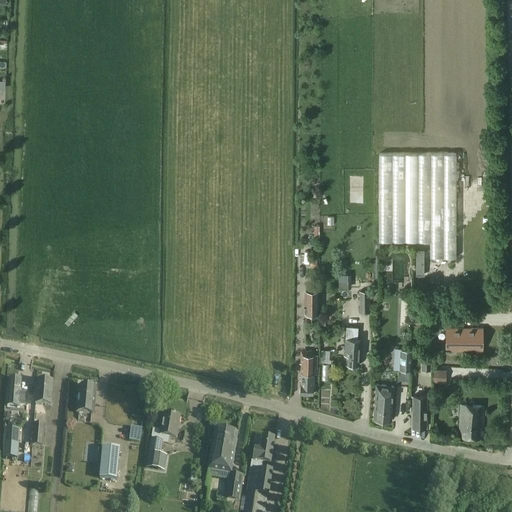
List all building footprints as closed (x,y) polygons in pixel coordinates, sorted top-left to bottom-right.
[(427,257),(458,258),(455,154),(379,153),(379,243),(427,243),(427,257)] [(304,313),(318,313),(319,289),(304,289),(304,313)] [(370,291),(359,291),(359,312),(370,312),(370,291)] [(345,338),(344,355),(346,355),(346,364),(359,365),(361,339),(357,339),(358,327),(346,326),(345,338)] [(482,328),(446,328),(446,350),(482,350),(482,328)] [(413,349),(400,349),(399,370),(412,370),(413,349)] [(322,350),(321,362),(331,363),(331,360),(326,359),(326,356),(325,356),(325,350),(322,350)] [(300,372),(301,373),(300,394),(302,394),(303,395),(306,395),(308,394),(313,394),(313,373),(317,373),(317,351),(304,351),(304,362),(300,362),(300,372)] [(431,356),(422,356),(422,370),(431,370),(431,356)] [(432,382),(446,383),(447,370),(433,369),(432,382)] [(20,400),(21,380),(9,379),(7,405),(15,405),(16,399),(20,400)] [(53,382),(37,381),(35,405),(51,406),(53,382)] [(394,385),(384,384),(376,384),(373,418),(391,420),(394,385)] [(96,388),(79,387),(76,413),(94,414),(96,388)] [(413,395),(412,427),(426,427),(426,395),(413,395)] [(483,405),(461,404),(459,437),(482,438),(483,405)] [(148,454),(161,456),(163,443),(168,443),(169,437),(176,439),(179,416),(163,414),(160,431),(153,430),(151,439),(148,454)] [(33,424),(32,440),(32,446),(43,447),(45,425),(33,424)] [(131,427),(129,441),(140,442),(141,428),(131,427)] [(214,429),(208,470),(231,474),(238,433),(214,429)] [(5,430),(3,458),(17,459),(19,431),(5,430)] [(262,437),(261,445),(259,452),(256,451),(255,461),(270,463),(274,439),(262,437)] [(85,460),(94,460),(95,442),(86,442),(85,460)] [(117,481),(120,449),(102,447),(99,479),(117,481)] [(147,462),(146,468),(164,471),(165,465),(166,457),(161,456),(148,454),(148,455),(147,462)] [(272,472),(257,469),(250,468),(246,493),(267,496),(269,496),(272,472)] [(227,502),(227,504),(235,505),(235,501),(240,501),(240,500),(244,476),(231,474),(230,481),(230,486),(232,486),(230,500),(228,500),(227,500),(227,502)] [(264,511),(267,496),(246,493),(242,511),(264,511)]
